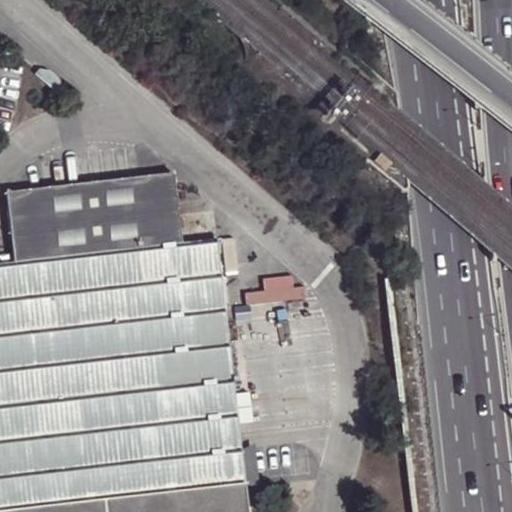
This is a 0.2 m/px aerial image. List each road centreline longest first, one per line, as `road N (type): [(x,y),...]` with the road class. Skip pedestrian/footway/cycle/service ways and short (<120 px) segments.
road 1 (motorway): [(395,0),(478,475)]
road 2 (motorway): [(425,0),(478,475)]
road 3 (motorway): [(380,0),(511,103)]
